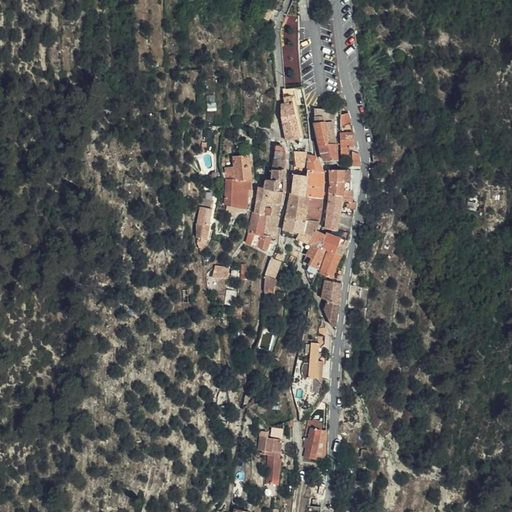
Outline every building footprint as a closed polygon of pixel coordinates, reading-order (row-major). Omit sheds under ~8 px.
[(264,24),(267,11),(262,9),(259,19),(264,24)] [(290,91),(280,92),(281,100),(288,99),(290,99),(290,91)] [(280,108),(278,108),(279,122),(283,143),(292,141),(295,140),(289,118),(288,99),(281,100),(280,100),(280,108)] [(302,112),(300,102),(292,103),(293,113),(302,112)] [(315,108),(316,120),(335,119),(334,107),(315,108)] [(351,138),(345,115),(337,114),(337,134),(337,155),(345,155),(346,148),(351,148),(351,138)] [(331,137),(331,135),(331,130),(329,130),(328,127),(330,127),(330,123),(329,124),(311,123),(315,147),(333,146),(333,140),(330,140),(330,138),(331,137)] [(240,141),(240,157),(248,157),(249,141),(240,141)] [(333,151),(333,146),(315,147),(317,157),(320,164),(332,162),(331,152),(333,151)] [(262,182),(259,193),(281,194),(281,175),(281,164),(279,164),(281,153),(278,148),(272,149),(268,182),(262,182)] [(380,163),(380,155),(367,157),(368,165),(380,163)] [(290,169),(299,171),(301,156),(289,156),(290,169)] [(232,157),(232,168),(249,167),(248,157),(240,157),(232,157)] [(303,173),(319,176),(311,159),(304,158),(303,173)] [(223,167),(223,180),(235,181),(249,181),(249,167),(232,168),(223,167)] [(349,204),(353,205),(355,194),(357,179),(357,171),(347,171),(347,173),(347,184),(347,193),(350,193),(349,204)] [(301,188),(319,191),(319,176),(303,173),(302,180),(301,188)] [(325,189),(325,196),(338,197),(339,193),(340,184),(347,184),(347,173),(326,173),(325,189)] [(288,196),(299,198),(301,188),(302,180),(291,178),(288,196)] [(220,207),(226,208),(244,211),(245,194),(235,193),(235,181),(223,180),(220,207)] [(235,193),(245,194),(249,194),(249,191),(249,181),(235,181),(235,193)] [(347,193),(347,184),(340,184),(339,193),(347,193)] [(299,198),(318,202),(319,191),(301,188),(299,198)] [(281,194),(259,193),(255,192),(252,215),(262,217),(274,219),(276,219),(281,194)] [(343,203),(349,204),(350,193),(347,193),(339,193),(338,197),(336,212),(339,211),(339,205),(343,205),(343,203)] [(289,209),(297,210),(299,198),(288,196),(287,196),(280,233),(284,234),(289,209)] [(325,196),(324,210),(336,212),(338,197),(325,196)] [(297,210),(316,213),(318,202),(299,198),(297,210)] [(197,203),(195,210),(208,212),(209,205),(197,203)] [(343,212),(352,213),(353,205),(349,204),(343,203),(343,205),(343,212)] [(278,241),(291,245),(297,210),(289,209),(284,234),(280,233),(278,241)] [(195,210),(192,228),(193,228),(206,227),(208,212),(195,210)] [(308,240),(311,233),(314,226),(315,219),(316,213),(297,210),(291,245),(302,249),(305,239),(308,240)] [(323,219),(335,221),(335,216),(336,212),(324,210),(323,219)] [(234,212),(224,211),(223,218),(229,219),(230,214),(234,215),(234,212)] [(252,215),(251,214),(245,239),(242,245),(245,246),(249,247),(252,250),(254,251),(258,238),(260,228),(262,217),(252,215)] [(273,230),(274,219),(262,217),(260,228),(273,230)] [(223,218),(221,226),(227,227),(229,219),(223,218)] [(322,229),(333,232),(335,221),(323,219),(322,229)] [(193,228),(193,246),(198,247),(199,242),(204,241),(206,227),(193,228)] [(271,240),(273,230),(260,228),(258,238),(267,240),(268,240),(271,240)] [(316,251),(322,235),(320,234),(319,236),(315,236),(311,233),(308,240),(305,239),(302,249),(306,251),(307,247),(316,251)] [(339,259),(346,246),(346,242),(343,242),(343,238),(340,238),(339,240),(322,235),(316,251),(321,253),(325,254),(338,259),(339,259)] [(258,238),(254,251),(264,253),(264,255),(266,256),(268,247),(267,247),(265,246),(267,240),(258,238)] [(198,247),(193,246),(198,261),(204,251),(209,240),(204,241),(199,242),(198,247)] [(97,244),(87,244),(87,263),(96,263),(97,244)] [(302,276),(311,279),(313,273),(321,253),(316,251),(307,247),(306,251),(303,257),(309,261),(306,267),(299,263),(299,267),(302,276)] [(329,282),(338,259),(325,254),(316,277),(329,282)] [(273,255),(272,262),(278,264),(280,257),(273,255)] [(303,257),(299,263),(306,267),(309,261),(303,257)] [(267,261),(262,278),(263,278),(273,282),(278,264),(272,262),(267,261)] [(106,264),(96,263),(95,282),(106,283),(106,264)] [(210,267),(209,268),(208,280),(213,281),(221,282),(223,270),(221,269),(210,267)] [(273,282),(263,278),(262,293),(271,296),(275,282),(273,282)] [(221,282),(213,281),(211,297),(219,299),(221,282)] [(335,307),(339,286),(322,284),(318,301),(318,302),(323,304),(335,307)] [(346,297),(344,308),(354,309),(355,298),(351,298),(346,297)] [(333,316),(335,307),(323,304),(321,312),(333,316)] [(279,311),(273,309),(270,321),(277,323),(279,311)] [(330,331),(333,316),(321,312),(330,331)] [(320,340),(313,340),(313,347),(306,347),(306,349),(301,348),(300,359),(304,359),(304,368),(299,368),(297,372),(296,376),(296,378),(297,381),(298,383),(300,386),(304,381),(316,382),(317,365),(312,365),(313,356),(316,356),(316,350),(319,347),(320,340)] [(317,427),(308,424),(305,430),(302,434),(298,451),(300,451),(299,460),(308,462),(311,462),(316,433),(317,427)] [(283,436),(282,428),(272,429),(272,437),(283,436)] [(268,453),(270,442),(265,441),(265,436),(258,433),(255,450),(260,451),(259,454),(265,456),(268,453)] [(311,462),(319,462),(321,434),(316,433),(311,462)] [(279,444),(274,443),(270,442),(268,453),(273,454),(277,455),(278,452),(279,444)] [(361,453),(357,451),(353,461),(358,463),(361,453)] [(268,453),(265,456),(267,456),(266,486),(278,487),(279,465),(273,464),(273,454),(268,453)] [(228,511),(243,511),(244,511),(243,511),(244,500),(242,500),(244,488),(240,488),(236,510),(229,509),(228,511)]
